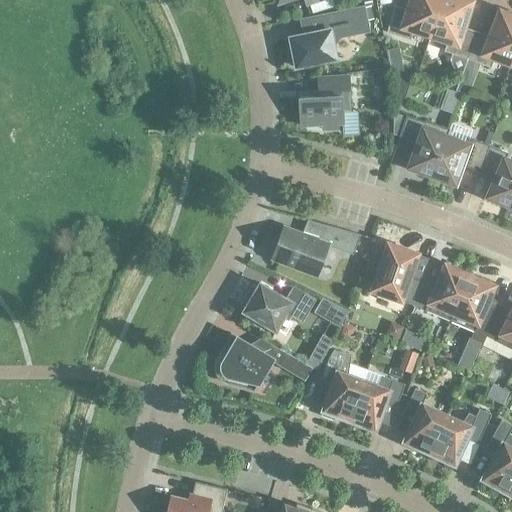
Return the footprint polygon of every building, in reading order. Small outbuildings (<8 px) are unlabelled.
[(430,36),(442,0),(411,0),(409,10),(395,6),(387,33),(410,41),(413,30),(430,36)] [(467,59),(477,32),(463,28),(472,2),(467,0),(466,0),(442,0),(430,36),(447,41),(444,52),(467,59)] [(368,28),(367,20),(373,19),(371,6),(364,8),(364,7),(321,16),(324,27),(320,32),(290,38),(293,50),(289,51),(291,65),(295,64),(296,68),(336,60),(333,45),(335,45),(343,33),(368,28)] [(477,32),(467,59),(490,68),(494,58),(511,64),(511,60),(511,12),(509,12),(505,14),(500,12),(490,37),(477,32)] [(392,71),(393,95),(405,99),(412,77),(392,71)] [(379,85),(388,85),(387,72),(374,73),(375,81),(379,85)] [(301,126),(323,125),(323,130),(338,129),(337,124),(343,124),(342,112),(350,112),(348,77),(318,78),(319,97),(299,98),(301,126)] [(432,176),(449,129),(425,121),(425,122),(406,115),(397,143),(415,149),(408,168),(432,176)] [(449,129),(432,176),(455,185),(462,166),(479,172),(489,145),(470,138),(468,144),(447,136),(450,129),(449,129)] [(489,145),(479,172),(495,179),(487,197),(509,207),(511,201),(511,161),(506,159),(508,154),(489,145)] [(328,226),(322,243),(284,228),(272,259),(317,276),(328,246),(353,255),(360,235),(328,226)] [(414,306),(425,279),(411,274),(418,254),(387,243),(384,253),(379,252),(373,271),(377,273),(371,291),(414,306)] [(450,321),(470,275),(445,264),(437,284),(425,279),(414,306),(450,321)] [(483,344),(498,310),(487,305),(495,286),(470,275),(450,321),(474,331),(471,339),(483,344)] [(260,284),(258,288),(253,285),(240,305),(246,308),(243,312),(254,318),(252,322),(263,329),(265,325),(276,331),(284,318),(288,320),(291,315),(302,322),(315,300),(293,287),(286,299),(260,284)] [(340,328),(347,311),(322,298),(314,312),(340,328)] [(511,349),(511,310),(510,316),(498,310),(483,344),(486,337),(511,349)] [(215,364),(215,371),(217,376),(222,381),(228,383),(227,384),(253,390),(253,391),(254,392),(273,359),(230,333),(230,335),(231,335),(220,353),(221,353),(217,359),(215,364)] [(337,415),(349,420),(363,382),(348,377),(351,355),(334,349),(329,357),(321,380),(333,384),(322,416),(335,420),(337,415)] [(419,355),(406,350),(398,370),(412,375),(419,355)] [(305,380),(312,368),(284,351),(276,363),(305,380)] [(363,382),(349,420),(375,429),(384,403),(397,407),(405,385),(385,377),(379,388),(363,382)] [(429,453),(446,416),(422,405),(427,394),(415,389),(405,410),(417,416),(405,441),(429,453)] [(446,416),(429,453),(454,464),(466,439),(478,444),(491,415),(479,409),(476,417),(468,413),(461,423),(446,416)] [(507,492),(511,482),(511,449),(511,447),(511,435),(509,434),(511,428),(511,426),(501,420),(485,448),(497,454),(483,479),(507,492)] [(171,496),(166,511),(221,511),(227,490),(196,482),(191,501),(171,496)]
